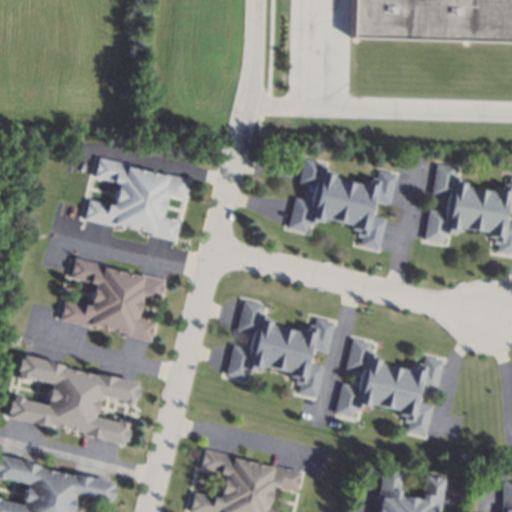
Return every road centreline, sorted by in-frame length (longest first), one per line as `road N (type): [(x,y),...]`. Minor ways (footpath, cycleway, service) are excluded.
road 1 (residential): [(251,106),(152,511)]
road 2 (residential): [(212,253),(493,316)]
